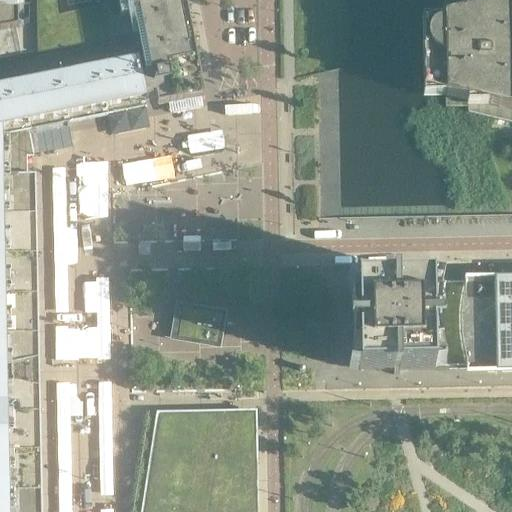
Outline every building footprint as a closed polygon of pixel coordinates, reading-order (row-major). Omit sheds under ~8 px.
[(204,98),(184,0),(0,0),(0,62),(132,37),(136,56),(136,57),(145,101),(155,99),(157,107),(204,98)] [(511,0),(442,0),(443,18),(421,19),(423,97),(444,96),(445,96),(445,108),(467,108),(467,113),(511,123),(511,0)] [(145,101),(136,57),(96,65),(106,116),(146,108),(145,101)] [(106,116),(96,65),(57,72),(68,124),(106,116)] [(68,124),(57,72),(0,83),(0,135),(9,136),(27,132),(68,124)] [(29,362),(26,175),(25,153),(31,151),(27,132),(9,136),(9,176),(10,215),(11,255),(12,295),(13,365),(29,362)] [(0,175),(9,176),(9,136),(0,135),(0,175)] [(0,215),(10,215),(9,176),(0,175),(0,215)] [(0,255),(11,255),(10,215),(0,215),(0,255)] [(0,294),(12,295),(11,255),(0,255),(0,294)] [(511,276),(464,278),(464,281),(401,282),(397,282),(397,278),(391,278),(391,282),(356,283),(356,284),(356,283),(346,285),(348,289),(349,294),(350,299),(351,304),(350,304),(351,310),(352,316),(352,321),(352,324),(349,324),(349,331),(353,331),(353,332),(352,337),(352,342),(351,350),(352,350),(351,356),(350,362),(349,365),(348,370),(358,372),(358,371),(358,372),(393,371),(393,375),(399,375),(399,371),(466,370),(466,373),(511,371),(511,276)] [(13,365),(12,295),(0,294),(0,412),(14,412),(13,381),(6,380),(6,379),(6,368),(6,367),(13,365)] [(216,345),(222,315),(182,308),(177,338),(216,345)] [(32,511),(32,508),(30,384),(13,381),(14,412),(15,452),(15,492),(15,511),(32,511)] [(0,452),(15,452),(14,412),(0,412),(0,452)] [(147,511),(262,511),(261,415),(162,416),(147,511)] [(0,492),(15,492),(15,452),(0,452),(0,492)] [(0,511),(15,511),(15,492),(0,492),(0,511)]
